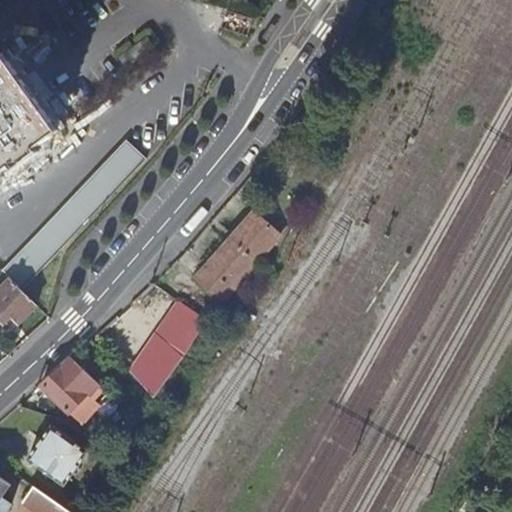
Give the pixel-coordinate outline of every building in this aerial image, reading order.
[(364,1),(356,14),(362,18),(370,5),(364,1)] [(228,8),(221,28),(249,37),(254,18),(228,8)] [(272,24),(263,37),(269,41),(278,28),(272,24)] [(119,59),(125,68),(154,47),(148,38),(119,59)] [(0,174),(14,165),(16,169),(43,150),(41,146),(58,133),(59,132),(39,104),(30,91),(22,80),(4,55),(0,57),(0,174)] [(13,280),(24,291),(148,160),(129,141),(5,272),(13,280)] [(224,299),(279,232),(254,212),(199,277),(224,299)] [(38,306),(24,291),(13,280),(0,292),(0,317),(8,311),(20,323),(38,306)] [(186,355),(210,319),(180,298),(135,367),(160,393),(186,355)] [(101,333),(91,342),(95,346),(105,337),(101,333)] [(91,342),(68,362),(73,367),(76,369),(98,349),(95,346),(91,342)] [(68,362),(45,384),(71,409),(81,401),(89,393),(91,391),(70,371),(73,367),(68,362)] [(89,393),(81,401),(86,407),(95,400),(89,393)] [(66,433),(37,460),(67,492),(96,465),(66,433)] [(0,511),(19,485),(0,472),(0,511)] [(75,511),(73,511),(40,487),(30,501),(44,511),(75,511)]
